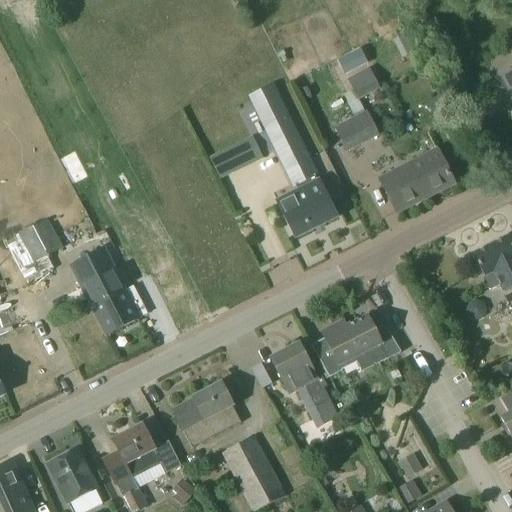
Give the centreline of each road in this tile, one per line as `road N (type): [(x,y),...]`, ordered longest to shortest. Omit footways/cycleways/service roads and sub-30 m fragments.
road 1 (tertiary): [(0,443),(379,253)]
road 2 (residential): [(501,511),(459,436),(439,364),(379,253)]
road 3 (tertiary): [(379,253),(509,182)]
